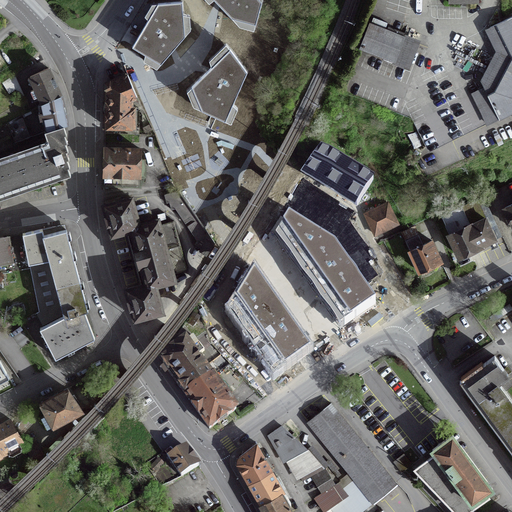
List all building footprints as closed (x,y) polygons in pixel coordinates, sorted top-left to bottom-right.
[(205,73),(207,71),(209,69),(210,68),(229,49),(240,64),(268,72),(273,52),(276,53),(277,49),(274,48),(279,31),(255,24),(255,25),(231,19),(219,6),(216,4),(215,2),(213,0),(212,0),(179,0),(180,2),(181,2),(182,15),(184,37),(174,49),(172,51),(170,53),(168,52),(164,48),(139,34),(138,35),(135,40),(132,46),(131,48),(144,55),(155,62),(149,68),(147,66),(143,70),(145,72),(140,77),(178,165),(176,166),(178,171),(180,170),(198,211),(227,199),(228,202),(232,200),(230,197),(238,194),(221,154),(223,153),(221,148),(219,149),(218,147),(217,144),(216,143),(208,123),(211,115),(201,111),(191,87),(205,73)] [(212,0),(213,0),(215,2),(216,4),(219,6),(231,19),(255,25),(255,24),(261,3),(258,0),(212,0)] [(306,0),(304,4),(315,11),(322,0),(306,0)] [(174,49),(184,37),(182,15),(181,2),(180,2),(157,4),(147,20),(140,33),(139,34),(138,35),(135,40),(132,46),(131,48),(144,55),(155,62),(160,65),(170,53),(172,51),(174,49)] [(511,16),(489,28),(502,55),(484,89),(495,113),(498,119),(511,111),(511,16)] [(393,62),(402,38),(370,26),(361,49),(393,62)] [(232,104),(246,72),(240,64),(229,49),(210,68),(209,69),(207,71),(205,73),(191,87),(201,111),(211,115),(224,121),(232,104)] [(33,99),(38,97),(41,104),(60,96),(48,69),(29,77),(35,90),(30,92),(33,99)] [(105,85),(104,127),(138,128),(139,110),(137,109),(130,109),(130,100),(136,98),(127,75),(126,76),(105,85)] [(15,90),(19,98),(23,96),(14,76),(1,84),(8,94),(15,90)] [(413,124),(425,148),(495,113),(484,89),(413,124)] [(40,121),(44,120),(46,132),(63,126),(67,125),(60,96),(41,104),(37,106),(40,121)] [(20,116),(7,123),(7,124),(12,138),(14,143),(28,138),(20,116)] [(0,143),(12,138),(7,124),(0,127),(0,143)] [(0,196),(59,176),(60,179),(70,175),(67,168),(69,167),(66,160),(68,159),(65,152),(67,151),(65,144),(67,143),(64,136),(66,135),(63,126),(46,132),(44,132),(47,140),(44,141),(45,144),(0,159),(0,196)] [(138,135),(138,128),(104,127),(104,135),(138,135)] [(216,143),(217,144),(218,147),(220,146),(232,150),(232,148),(233,146),(220,141),(216,143)] [(338,196),(340,197),(342,199),(356,207),(366,192),(372,181),(320,148),(304,175),(310,179),(311,179),(312,180),(338,196)] [(139,150),(104,149),(103,176),(106,176),(106,184),(104,184),(104,186),(105,186),(105,187),(136,187),(136,186),(138,186),(138,179),(144,179),(145,161),(139,160),(139,150)] [(279,310),(268,318),(298,361),(298,360),(304,356),(309,353),(309,352),(323,342),(324,345),(328,343),(326,340),(343,328),(278,236),(283,228),(288,220),(316,237),(319,239),(322,241),(334,249),(340,258),(343,262),(361,287),(377,276),(370,266),(373,264),(371,262),(375,259),(347,220),(353,212),(303,180),(292,197),(289,196),(287,200),(289,202),(267,238),(264,236),(261,241),(259,240),(245,263),(253,274),(254,274),(279,310)] [(198,252),(206,257),(214,244),(194,214),(179,191),(164,196),(166,204),(169,203),(171,211),(175,210),(196,241),(194,245),(200,249),(198,252)] [(459,257),(501,237),(483,197),(440,216),(459,257)] [(104,206),(111,235),(126,231),(138,228),(138,225),(130,199),(104,206)] [(387,229),(397,224),(387,203),(364,214),(374,236),(387,229)] [(138,228),(126,231),(141,286),(153,282),(154,285),(173,280),(172,274),(186,270),(173,222),(158,226),(157,220),(138,225),(138,228)] [(375,306),(366,294),(361,287),(343,262),(340,258),(334,249),(322,241),(319,239),(316,237),(288,220),(283,228),(278,236),(343,328),(351,323),(375,306)] [(85,303),(79,280),(72,256),(64,225),(22,235),(34,293),(38,313),(36,314),(42,328),(40,329),(55,358),(56,358),(93,338),(83,311),(87,310),(85,303)] [(431,241),(423,245),(421,241),(414,227),(401,233),(419,272),(420,272),(422,275),(431,271),(429,267),(441,262),(431,241)] [(11,261),(7,238),(0,238),(0,265),(2,265),(3,265),(2,262),(11,261)] [(459,269),(472,262),(469,256),(456,262),(459,269)] [(253,274),(232,309),(239,319),(241,321),(242,324),(251,336),(259,347),(260,349),(262,352),(268,360),(278,374),(298,361),(298,360),(304,356),(309,353),(309,352),(279,310),(254,274),(253,274)] [(141,286),(126,290),(134,319),(161,312),(154,285),(153,282),(141,286)] [(199,318),(194,314),(186,324),(192,328),(199,318)] [(165,362),(162,364),(162,365),(185,396),(212,378),(211,377),(210,378),(195,358),(203,352),(192,337),(183,344),(179,344),(176,346),(173,351),(172,352),(174,355),(164,361),(165,362)] [(511,402),(497,383),(507,375),(494,357),(482,365),(481,363),(460,378),(462,380),(459,382),(511,453),(511,402)] [(408,384),(396,368),(363,388),(377,407),(408,384)] [(235,411),(226,398),(231,393),(225,385),(220,389),(212,378),(185,396),(208,430),(235,411)] [(81,412),(80,410),(66,389),(40,403),(53,427),(81,412)] [(319,506),(322,511),(360,511),(395,484),(337,412),(330,404),(307,423),(348,474),(354,481),(342,490),(337,484),(314,498),(319,506)] [(6,449),(20,441),(9,420),(0,425),(0,456),(8,452),(6,449)] [(323,469),(307,450),(281,426),(271,434),(267,436),(283,464),(289,460),(295,470),(301,481),(323,469)] [(421,477),(454,511),(467,511),(489,498),(486,494),(492,489),(472,463),(452,435),(432,450),(435,455),(414,470),(421,477)] [(275,478),(271,470),(258,448),(256,444),(238,458),(237,464),(248,484),(258,501),(260,504),(264,511),(290,511),(289,510),(288,507),(289,506),(288,505),(290,504),(283,491),(280,486),(282,484),(278,476),(275,478)] [(42,458),(36,447),(29,451),(35,462),(42,458)] [(166,456),(180,478),(198,467),(185,448),(171,456),(169,453),(166,456)] [(158,460),(149,468),(155,474),(163,465),(158,460)] [(334,485),(326,473),(313,481),(317,487),(321,493),(334,485)]
